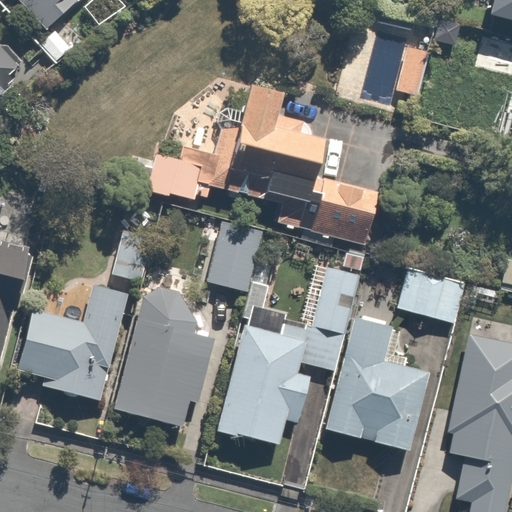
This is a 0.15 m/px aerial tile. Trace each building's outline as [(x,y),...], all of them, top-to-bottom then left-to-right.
[(85,0),(8,0),(43,38),(85,0)] [(511,0),(498,0),(490,27),(511,33),(511,0)] [(56,31),(37,48),(54,68),(74,51),(56,31)] [(0,83),(23,63),(8,45),(1,45),(0,44),(0,83)] [(170,95),(149,197),(209,210),(212,194),(256,203),(260,186),(272,188),(268,209),(311,218),(306,238),(375,252),(387,195),(326,182),(335,142),(308,136),(311,123),(280,116),(285,94),(202,76),(197,101),(170,95)] [(266,239),(219,225),(202,284),(249,298),(266,239)] [(0,366),(9,369),(39,258),(27,255),(32,236),(0,227),(0,366)] [(153,239),(124,231),(110,281),(139,289),(153,239)] [(511,260),(507,260),(502,287),(511,289),(511,260)] [(362,279),(314,267),(295,342),(244,330),(217,437),(276,452),(289,401),(310,406),(318,371),(338,376),(362,279)] [(467,290),(406,274),(396,314),(456,330),(467,290)] [(134,302),(92,291),(84,326),(35,314),(18,379),(44,385),(42,396),(107,412),(134,302)] [(148,291),(114,416),(193,438),(218,348),(192,341),(202,305),(148,291)] [(377,451),(409,460),(430,380),(389,369),(398,334),(355,323),(325,437),(361,447),(365,434),(380,438),(377,451)] [(511,350),(464,342),(448,438),(453,439),(449,463),(462,465),(455,508),(471,510),(470,511),(509,511),(511,498),(511,350)]
